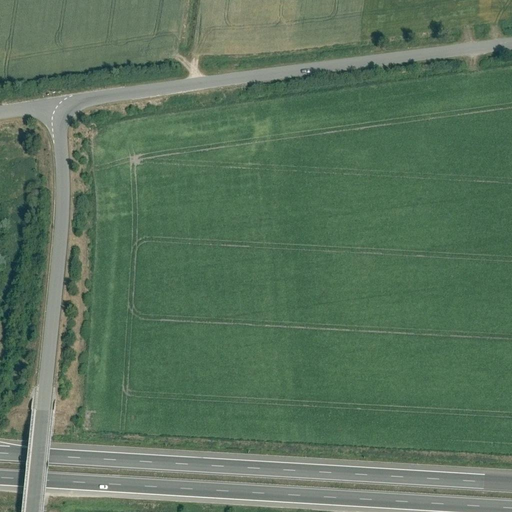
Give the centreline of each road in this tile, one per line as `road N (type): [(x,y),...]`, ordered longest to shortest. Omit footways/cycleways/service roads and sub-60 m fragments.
road 1 (trunk): [(511,484),(0,453)]
road 2 (trunk): [(0,477),(511,508)]
road 3 (unclassified): [(511,40),(56,104)]
road 4 (unclassified): [(56,104),(62,230),(34,511)]
